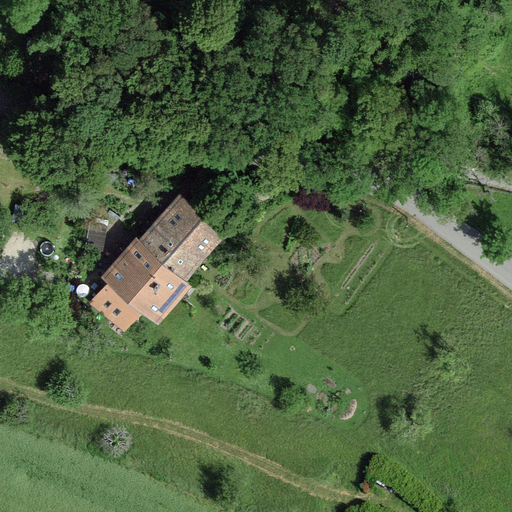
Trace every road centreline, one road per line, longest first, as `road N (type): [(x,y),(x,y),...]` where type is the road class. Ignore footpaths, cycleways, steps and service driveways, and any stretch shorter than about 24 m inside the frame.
road 1 (unclassified): [(0,102),(357,175),(412,199),(511,271)]
road 2 (track): [(407,159),(410,116),(401,88),(340,0)]
road 3 (track): [(387,187),(407,159),(511,183)]
